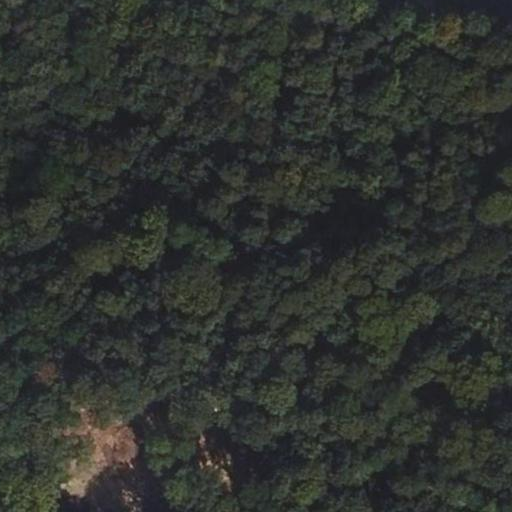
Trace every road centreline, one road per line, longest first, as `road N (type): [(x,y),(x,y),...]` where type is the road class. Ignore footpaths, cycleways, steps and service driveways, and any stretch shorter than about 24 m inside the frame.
road 1 (unknown): [(511,109),(333,152),(163,154),(0,118)]
road 2 (unknown): [(176,511),(139,496),(33,511)]
